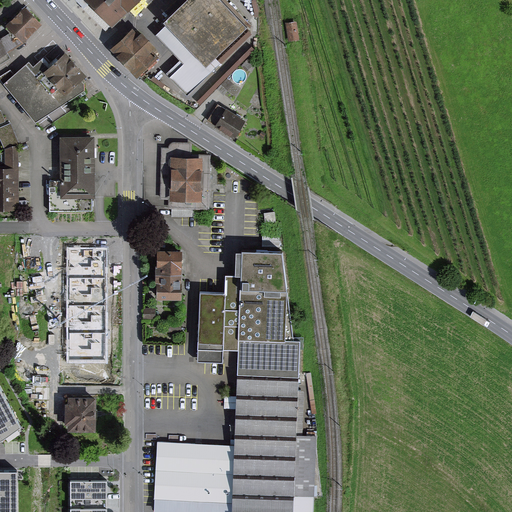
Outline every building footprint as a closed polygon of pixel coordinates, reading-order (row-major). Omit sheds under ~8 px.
[(90,0),(110,22),(135,0),(90,0)] [(215,0),(197,0),(158,36),(181,61),(168,73),(188,95),(223,63),(217,57),(245,31),(215,0)] [(26,7),(9,24),(23,38),(40,22),(26,7)] [(297,19),(285,21),(289,40),(300,38),(297,19)] [(136,32),(116,49),(138,75),(158,58),(136,32)] [(29,61),(5,81),(36,121),(84,90),(84,82),(80,78),(84,75),(65,52),(48,65),(43,58),(33,66),(29,61)] [(239,116),(214,101),(205,117),(230,132),(239,116)] [(92,139),(63,139),(63,185),(51,185),(52,212),(93,211),(92,139)] [(0,208),(16,209),(16,149),(6,149),(6,170),(0,170),(0,208)] [(201,155),(173,154),(172,196),(201,196),(201,155)] [(225,289),(200,288),(198,344),(198,361),(224,362),(224,347),(238,347),(237,372),(299,374),(300,338),(285,338),(287,285),(282,246),(243,245),(242,273),(225,272),(225,289)] [(159,250),(158,272),(181,273),(181,250),(159,250)] [(158,272),(158,295),(180,295),(181,273),(158,272)] [(293,511),(299,377),(237,374),(234,444),(157,441),(155,490),(154,511),(190,511),(293,511)] [(51,385),(24,384),(23,405),(35,406),(35,411),(50,412),(51,385)] [(0,385),(0,440),(2,439),(21,425),(0,385)] [(94,396),(71,396),(70,402),(68,402),(67,419),(70,419),(70,426),(94,426),(94,396)] [(17,511),(17,466),(0,466),(0,511),(17,511)] [(107,479),(69,479),(69,499),(108,498),(107,479)]
